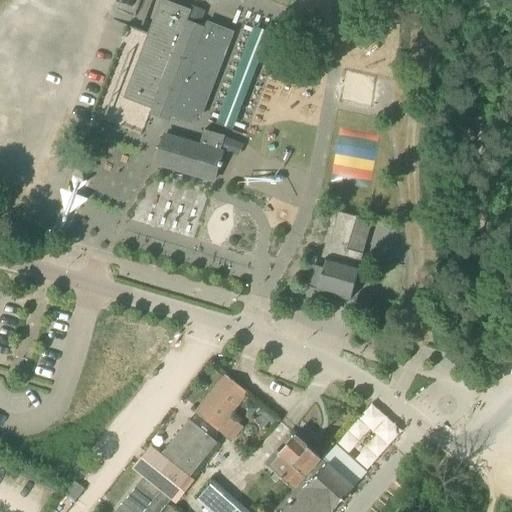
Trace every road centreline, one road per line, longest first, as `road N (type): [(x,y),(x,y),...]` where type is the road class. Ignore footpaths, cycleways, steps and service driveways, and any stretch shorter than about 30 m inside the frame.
road 1 (tertiary): [(427,428),(365,382),(253,333),(0,255)]
road 2 (track): [(421,0),(407,147),(423,322),(394,401)]
road 3 (track): [(486,0),(477,230)]
road 4 (track): [(477,230),(490,335),(511,394)]
